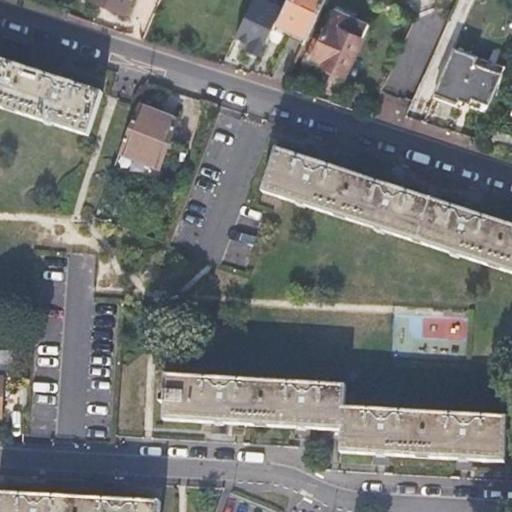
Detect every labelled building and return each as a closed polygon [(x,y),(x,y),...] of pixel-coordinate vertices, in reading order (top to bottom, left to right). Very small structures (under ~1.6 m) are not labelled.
[(96,0),(120,12),(125,0),(96,0)] [(284,0),(251,0),(234,36),(251,44),(249,49),(259,54),(274,23),(284,0)] [(284,0),(274,23),(306,39),(324,0),(284,0)] [(342,76),(366,28),(332,12),(308,60),(342,76)] [(488,116),(504,68),(452,51),(436,99),(488,116)] [(0,108),(89,137),(102,95),(0,61),(0,108)] [(139,109),(121,155),(163,171),(180,124),(139,109)] [(511,227),(276,153),(263,194),(511,274),(511,227)] [(346,387),(168,377),(165,422),(343,433),(341,454),(505,463),(507,419),(345,410),(346,387)] [(0,494),(0,511),(160,511),(161,505),(0,494)]
